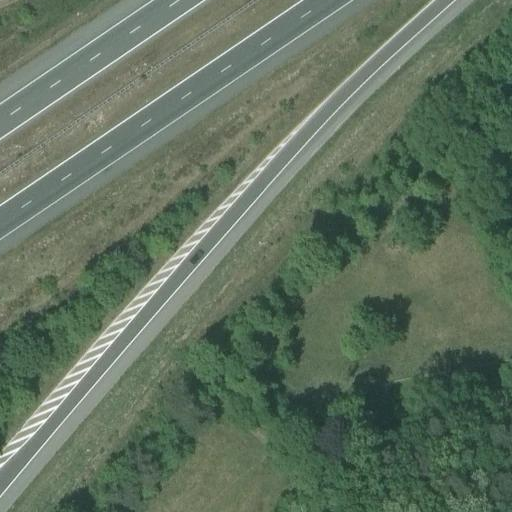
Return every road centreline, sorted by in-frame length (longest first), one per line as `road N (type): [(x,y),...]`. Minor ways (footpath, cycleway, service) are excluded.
road 1 (motorway): [(0,479),(226,216),(369,68),(448,0)]
road 2 (motorway): [(0,226),(331,0)]
road 3 (motorway): [(180,0),(0,123)]
